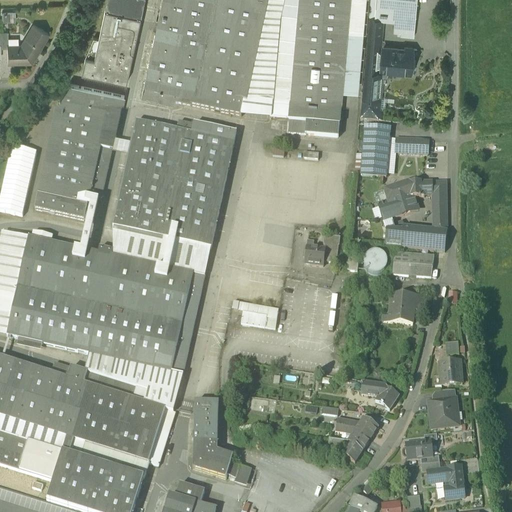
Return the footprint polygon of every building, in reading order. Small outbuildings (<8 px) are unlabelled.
[(107,0),(106,9),(141,17),(144,0),(107,0)] [(162,0),(142,97),(241,118),(266,0),(162,0)] [(266,0),(241,118),(289,123),(299,0),(266,0)] [(288,135),(338,139),(342,91),(350,0),(299,0),(289,123),(288,135)] [(350,0),(342,91),(361,93),(369,0),(350,0)] [(394,22),(415,24),(417,0),(376,0),(375,20),(383,21),(394,22)] [(141,17),(106,9),(105,9),(99,39),(94,38),(86,56),(82,73),(127,83),(141,17)] [(15,11),(1,12),(2,22),(15,21),(15,11)] [(369,19),(367,37),(382,38),(383,21),(375,20),(369,19)] [(400,36),(414,37),(415,24),(394,22),(393,32),(400,33),(400,36)] [(7,49),(7,63),(30,62),(46,32),(33,25),(26,38),(29,40),(26,44),(22,45),(19,45),(8,45),(7,45),(7,49)] [(362,100),(380,101),(382,77),(382,74),(375,73),(376,69),(378,44),(367,43),(362,100)] [(383,48),(381,70),(381,71),(387,72),(403,73),(404,66),(412,67),(415,65),(416,60),(413,58),(412,58),(413,49),(404,48),(404,50),(383,48)] [(386,77),(387,72),(381,71),(381,70),(376,69),(375,73),(382,74),(382,77),(386,77)] [(94,225),(96,225),(111,155),(112,152),(100,149),(107,117),(119,119),(124,96),(70,84),(59,101),(38,198),(34,212),(84,223),(88,224),(94,225)] [(360,120),(378,122),(378,121),(379,114),(380,101),(362,100),(360,120)] [(114,143),(119,119),(107,117),(100,149),(112,152),(114,143)] [(113,229),(211,251),(236,135),(194,125),(193,128),(178,124),(177,132),(136,123),(131,147),(128,159),(113,229)] [(361,177),(386,179),(390,129),(365,127),(361,177)] [(396,155),(428,156),(429,142),(397,141),(396,155)] [(128,159),(131,147),(114,143),(112,152),(111,155),(128,159)] [(0,202),(0,213),(22,218),(36,155),(12,149),(0,202)] [(273,158),(284,159),(284,152),(273,151),(273,158)] [(446,183),(431,184),(431,199),(435,199),(435,197),(446,197),(446,183)] [(409,184),(384,192),(374,195),(378,207),(388,203),(405,198),(405,201),(413,198),(414,199),(421,199),(424,184),(409,184)] [(421,199),(431,199),(431,184),(424,184),(421,199)] [(435,199),(436,218),(447,217),(446,197),(435,197),(435,199)] [(382,220),(383,223),(391,221),(418,212),(414,199),(413,198),(405,201),(405,198),(388,203),(378,207),(379,209),(382,220)] [(382,220),(379,209),(372,211),(375,222),(382,220)] [(447,233),(447,217),(436,218),(436,232),(439,232),(447,233)] [(383,223),(386,232),(394,232),(391,221),(383,223)] [(94,225),(88,224),(81,252),(88,254),(94,225)] [(384,247),(435,253),(439,232),(436,232),(432,231),(403,228),(403,232),(394,232),(386,232),(384,247)] [(193,277),(205,279),(211,251),(113,229),(113,253),(112,259),(193,277)] [(447,233),(439,232),(435,253),(445,254),(447,233)] [(32,239),(52,244),(53,239),(33,234),(32,239)] [(0,337),(7,339),(28,241),(3,235),(0,248),(0,337)] [(325,246),(324,251),(325,251),(324,260),(323,260),(322,263),(336,265),(338,248),(339,248),(340,239),(324,237),(323,246),(325,246)] [(89,357),(171,375),(193,277),(112,259),(113,253),(99,250),(98,256),(88,254),(81,252),(28,241),(7,339),(19,341),(42,346),(89,357)] [(322,267),(322,263),(323,260),(324,260),(325,251),(324,251),(313,250),(314,243),(307,243),(304,266),(323,268),(322,267)] [(383,274),(386,268),(387,262),(383,256),(378,253),(371,254),(366,258),(364,264),(366,270),(370,275),(377,276),(383,274)] [(392,277),(431,280),(434,258),(394,255),(392,277)] [(347,272),(357,274),(359,260),(348,258),(347,272)] [(205,279),(193,277),(171,375),(183,377),(205,279)] [(457,306),(457,294),(449,294),(449,306),(457,306)] [(390,295),(389,314),(388,324),(412,326),(413,312),(414,297),(390,295)] [(413,312),(421,313),(423,298),(414,297),(413,312)] [(241,326),(275,331),(278,311),(233,304),(232,311),(243,313),(241,326)] [(411,346),(417,347),(419,339),(413,337),(411,346)] [(42,346),(19,341),(17,349),(41,354),(42,346)] [(447,346),(448,359),(460,358),(460,345),(447,346)] [(165,412),(173,415),(183,377),(171,375),(89,357),(85,375),(147,394),(144,406),(165,412)] [(19,474),(53,484),(58,467),(53,465),(57,451),(144,480),(149,466),(159,468),(172,424),(170,424),(173,415),(165,412),(144,406),(147,394),(85,375),(71,370),(70,371),(54,366),(51,377),(0,360),(0,435),(28,445),(19,474)] [(439,365),(441,387),(462,386),(461,363),(439,365)] [(362,392),(381,394),(385,389),(386,389),(387,389),(384,387),(363,384),(362,392)] [(399,398),(386,389),(385,389),(381,394),(377,400),(375,403),(389,413),(399,398)] [(377,400),(381,394),(362,392),(361,398),(377,400)] [(437,394),(438,403),(455,401),(454,392),(437,394)] [(249,410),(274,412),(274,400),(250,398),(249,410)] [(428,404),(431,431),(459,428),(456,401),(455,401),(438,403),(428,404)] [(193,445),(194,445),(217,445),(218,405),(195,404),(194,437),(193,437),(193,445)] [(317,408),(306,407),(305,414),(316,415),(317,408)] [(323,415),(338,417),(339,411),(323,409),(323,415)] [(337,420),(336,427),(356,430),(359,425),(337,420)] [(359,425),(356,430),(371,440),(378,430),(362,420),(359,425)] [(352,436),(356,430),(336,427),(335,433),(352,436)] [(362,453),(371,440),(356,430),(352,436),(347,443),(349,444),(362,453)] [(0,467),(19,474),(28,445),(0,435),(0,467)] [(337,447),(345,448),(349,444),(347,443),(329,441),(328,449),(336,450),(337,447)] [(405,446),(407,463),(420,461),(432,460),(432,459),(430,444),(430,443),(424,444),(405,446)] [(362,453),(349,444),(345,448),(345,450),(342,456),(354,465),(362,453)] [(217,454),(217,445),(194,445),(193,471),(226,482),(227,478),(236,481),(240,468),(231,465),(233,459),(217,454)] [(133,511),(144,480),(57,451),(53,465),(58,467),(53,484),(47,503),(76,511),(133,511)] [(420,461),(421,467),(439,465),(438,458),(432,459),(432,460),(420,461)] [(440,472),(439,465),(421,467),(422,475),(427,474),(440,472)] [(251,472),(240,468),(236,481),(235,482),(244,485),(246,477),(249,478),(251,472)] [(444,490),(445,502),(464,500),(463,488),(462,488),(460,469),(448,470),(448,471),(440,472),(427,474),(428,486),(446,484),(446,490),(444,490)] [(244,485),(235,482),(234,485),(246,489),(249,478),(246,477),(244,485)] [(362,492),(367,496),(375,487),(371,483),(362,492)] [(43,487),(34,484),(32,490),(41,493),(43,487)] [(194,511),(196,506),(201,507),(204,494),(180,487),(175,500),(169,498),(164,511),(194,511)] [(359,500),(377,508),(379,503),(372,500),(372,502),(360,497),(359,500)] [(354,498),(349,509),(356,511),(375,511),(377,508),(359,500),(354,498)] [(407,499),(408,511),(420,510),(419,498),(407,499)] [(399,504),(399,511),(407,511),(406,503),(399,504)]
